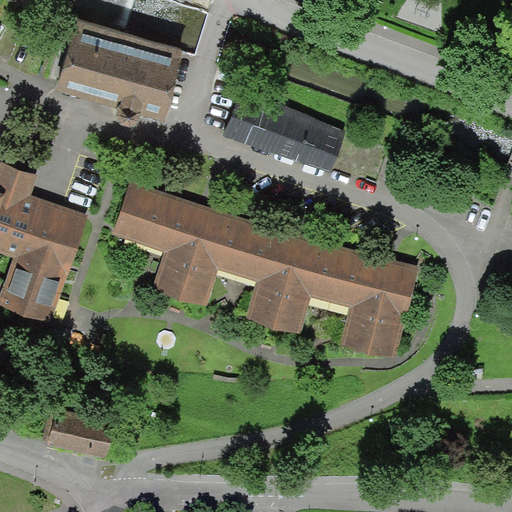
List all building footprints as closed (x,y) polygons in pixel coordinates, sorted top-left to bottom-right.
[(170,113),(188,53),(78,20),(60,81),(115,97),(170,113)] [(331,171),(347,128),(236,87),(220,130),(331,171)] [(0,169),(0,256),(18,263),(3,303),(52,320),(90,213),(30,192),(37,172),(3,160),(0,169)] [(128,178),(113,234),(169,254),(160,288),(204,305),(218,274),(258,286),(250,317),(297,333),(307,298),(351,312),(344,344),(393,358),(415,272),(128,178)] [(60,406),(49,448),(103,463),(114,421),(60,406)]
